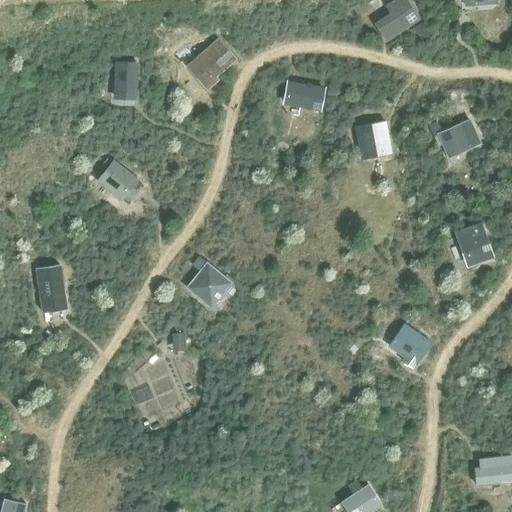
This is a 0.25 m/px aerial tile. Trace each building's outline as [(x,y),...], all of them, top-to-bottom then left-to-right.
[(390,11),(373,22),(386,40),(418,19),(405,0),(391,0),(385,4),(390,11)] [(217,37),(185,66),(206,90),(218,79),(216,76),(236,59),(217,37)] [(113,100),(136,100),(138,64),(114,63),(113,100)] [(285,96),(300,99),(299,105),(319,109),(323,89),(287,82),(285,96)] [(363,160),(390,154),(382,120),(355,126),(363,160)] [(429,125),(428,125),(437,146),(441,144),(437,134),(441,132),(436,121),(429,125)] [(441,144),(443,149),(447,158),(472,148),(461,123),(441,132),(437,134),(441,144)] [(107,157),(100,166),(104,170),(96,180),(122,200),(138,179),(113,158),(111,160),(107,157)] [(481,223),(454,232),(466,266),(493,257),(481,223)] [(186,286),(211,307),(232,282),(231,281),(233,279),(226,273),(224,276),(198,255),(191,263),(199,270),(186,286)] [(34,268),(36,280),(42,313),(67,309),(62,276),(60,264),(34,268)] [(404,323),(391,341),(407,352),(404,355),(401,360),(413,368),(431,342),(404,323)] [(185,333),(171,334),(172,350),(186,349),(185,333)] [(478,458),(479,467),(474,467),(476,485),(511,480),(511,455),(511,454),(478,458)] [(340,501),(347,511),(369,511),(382,504),(368,483),(361,487),(356,479),(348,484),(353,493),(340,501)] [(4,498),(0,511),(23,511),(26,503),(4,498)]
